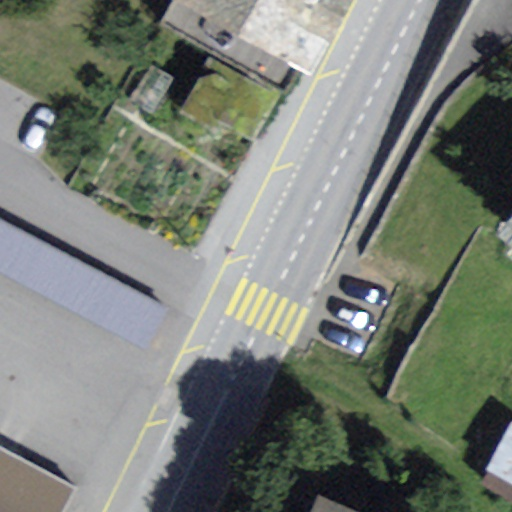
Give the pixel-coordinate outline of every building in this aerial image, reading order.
[(188,0),(308,67),(346,0),(188,0)] [(511,215),(500,232),(511,240),(511,215)] [(0,235),(0,313),(92,358),(123,293),(0,235)] [(511,435),(491,470),(511,482),(511,435)] [(0,445),(0,511),(70,511),(79,489),(0,445)] [(371,511),(320,492),(311,511),(371,511)]
